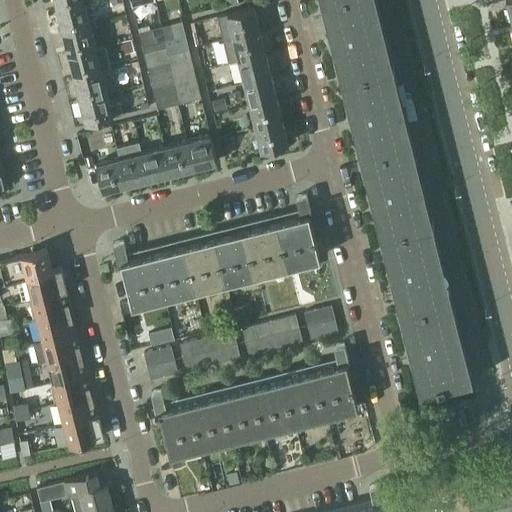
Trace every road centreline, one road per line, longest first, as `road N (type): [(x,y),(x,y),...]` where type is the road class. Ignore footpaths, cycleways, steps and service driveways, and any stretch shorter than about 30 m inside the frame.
road 1 (residential): [(154,511),(80,218)]
road 2 (residential): [(405,451),(333,170)]
road 3 (residential): [(80,218),(118,221),(333,170)]
road 4 (tertiary): [(491,247),(429,0)]
road 5 (residential): [(175,511),(405,451)]
road 6 (residential): [(80,218),(26,8)]
road 7 (residential): [(333,170),(290,0)]
